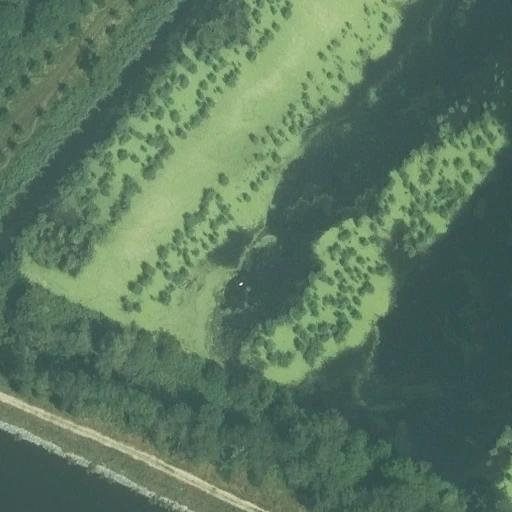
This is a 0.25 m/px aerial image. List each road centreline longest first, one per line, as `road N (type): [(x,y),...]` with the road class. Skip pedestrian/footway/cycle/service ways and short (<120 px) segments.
road 1 (track): [(215,511),(0,407)]
road 2 (track): [(0,141),(117,0)]
